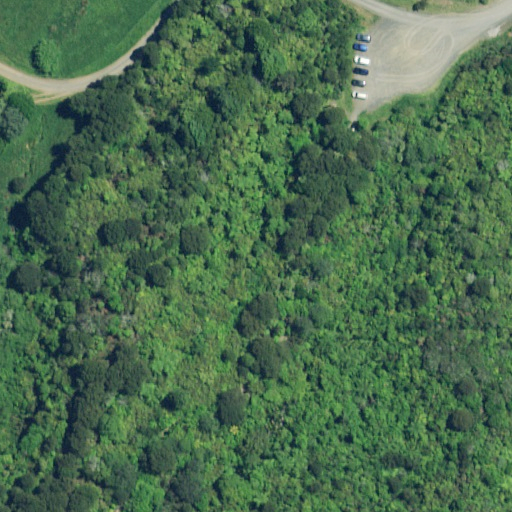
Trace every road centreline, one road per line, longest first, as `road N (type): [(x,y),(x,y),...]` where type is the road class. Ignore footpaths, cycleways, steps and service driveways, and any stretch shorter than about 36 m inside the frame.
road 1 (residential): [(0,67),(45,85),(98,81),(130,60),(183,0)]
road 2 (residential): [(362,0),(435,23),(511,5)]
